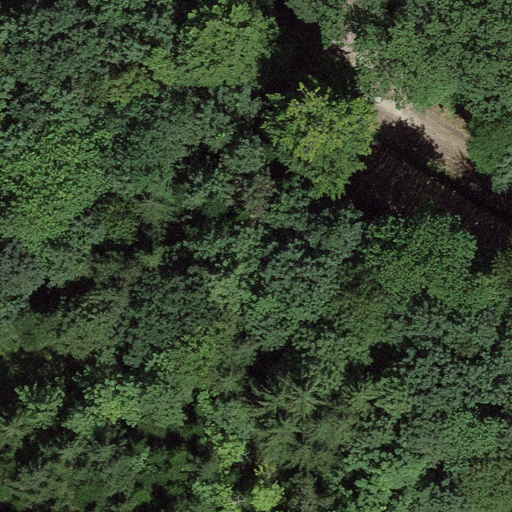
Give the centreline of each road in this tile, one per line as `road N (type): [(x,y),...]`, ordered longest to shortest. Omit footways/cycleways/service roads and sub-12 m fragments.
road 1 (track): [(283,43),(0,199)]
road 2 (track): [(511,176),(283,43)]
